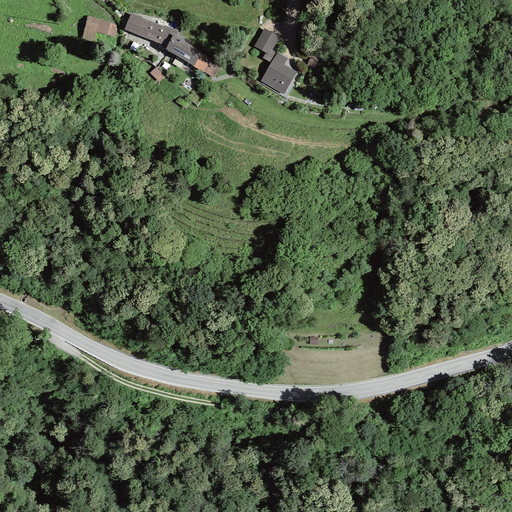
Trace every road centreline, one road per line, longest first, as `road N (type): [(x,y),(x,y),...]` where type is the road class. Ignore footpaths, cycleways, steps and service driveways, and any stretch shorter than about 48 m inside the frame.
road 1 (tertiary): [(511,352),(358,393),(213,391),(150,378),(0,302)]
road 2 (track): [(51,325),(57,342),(112,377),(166,394),(351,449),(511,463)]
